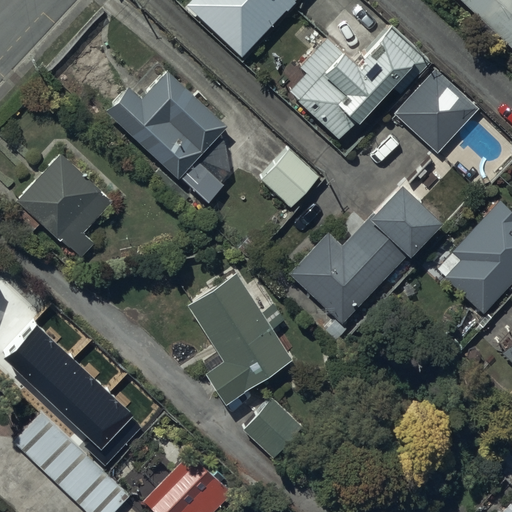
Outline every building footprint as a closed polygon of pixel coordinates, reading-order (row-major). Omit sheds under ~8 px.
[(292,0),(188,0),(184,4),(240,57),(285,10),(286,11),(294,2),(292,1),(292,0)] [(511,0),(460,0),(511,48),(511,0)] [(429,61),(391,27),(357,64),(326,36),(298,66),(304,72),(288,90),(298,99),(296,102),(338,140),(356,121),(358,122),(392,85),(400,93),(429,61)] [(477,107),(434,69),(395,113),(438,151),(477,107)] [(142,98),(127,85),(103,111),(180,179),(181,177),(210,201),(223,185),(221,181),(232,171),(224,141),(217,135),(225,125),(165,72),(142,98)] [(318,177),(287,150),(261,180),(291,207),(318,177)] [(113,200),(60,152),(17,199),(81,257),(93,243),(82,233),(113,200)] [(409,257),(442,223),(400,184),(341,246),(327,232),(289,272),(341,322),(406,254),(409,257)] [(511,210),(500,200),(436,270),(482,312),(511,279),(511,210)] [(293,359),(235,272),(186,305),(224,362),(205,375),(225,404),(293,359)] [(33,321),(3,353),(100,444),(130,412),(33,321)] [(302,427),(270,398),(241,430),(273,459),(302,427)] [(39,407),(12,436),(91,511),(106,511),(128,489),(39,407)] [(156,511),(212,511),(231,493),(189,453),(144,500),(156,511)] [(511,511),(511,503),(503,511),(511,511)]
